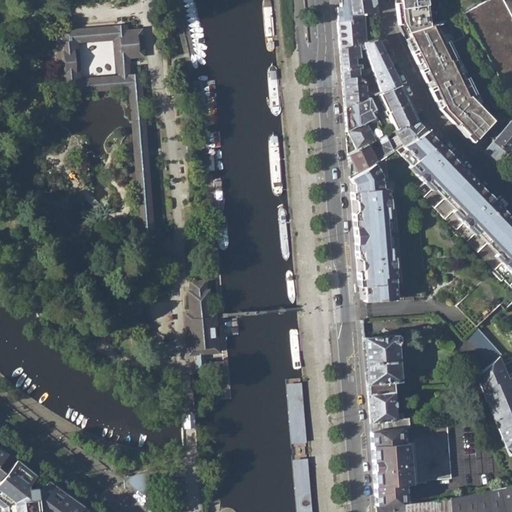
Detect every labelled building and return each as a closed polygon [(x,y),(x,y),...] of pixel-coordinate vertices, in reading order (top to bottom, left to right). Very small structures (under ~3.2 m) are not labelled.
[(263,0),(263,2),(262,3),(262,5),(266,48),(266,50),(267,52),(268,53),(269,54),(270,54),(272,54),(274,53),(275,52),(275,51),(276,50),(276,47),(272,5),(271,3),(270,1),(269,0),(263,0)] [(339,0),(340,7),(337,7),(338,20),(351,19),(351,16),(364,14),(377,13),(374,0),(339,0)] [(394,0),(398,25),(402,33),(407,32),(429,25),(425,0),(394,0)] [(511,18),(502,0),(486,0),(462,13),(510,105),(511,103),(511,18)] [(338,20),(340,48),(365,42),(364,14),(351,16),(351,19),(338,20)] [(197,70),(199,70),(200,69),(201,69),(202,67),(203,66),(203,64),(203,62),(195,25),(194,24),(194,23),(193,21),(192,20),(190,18),(189,18),(187,18),(186,18),(185,19),(184,21),(183,23),(183,25),(183,26),(184,28),(192,64),(193,66),(193,67),(194,68),(196,69),(197,70)] [(429,25),(407,32),(412,42),(407,44),(437,105),(471,141),(493,121),(472,99),(476,95),(466,75),(462,78),(456,65),(459,64),(444,33),(440,34),(435,23),(432,24),(429,25)] [(126,30),(126,26),(119,26),(114,27),(75,30),(58,31),(58,35),(57,35),(61,89),(63,89),(63,92),(80,90),(119,87),(129,87),(129,82),(128,75),(130,75),(129,57),(144,56),(141,29),(126,30)] [(400,85),(378,39),(365,42),(340,48),(344,106),(361,99),(363,99),(368,97),(378,93),(400,85)] [(273,68),(272,68),(271,68),(270,69),(268,71),(268,72),(267,73),(267,75),(269,110),(269,111),(270,112),(270,114),(271,116),(273,117),(274,118),(275,118),(276,118),(277,117),(278,115),(279,114),(279,112),(280,111),(280,109),(278,74),(277,72),(277,71),(276,70),(275,69),(273,68)] [(130,75),(128,75),(129,82),(129,87),(142,251),(148,250),(154,250),(146,153),(139,75),(130,75)] [(378,93),(395,129),(416,119),(411,109),(409,110),(402,96),(405,95),(400,85),(378,93)] [(411,109),(405,95),(402,96),(409,110),(411,109)] [(344,106),(346,131),(365,122),(369,120),(373,118),(370,112),(375,110),(368,97),(363,99),(361,99),(344,106)] [(511,118),(483,153),(496,166),(511,146),(511,106),(510,105),(506,108),(511,112),(511,118)] [(398,135),(403,144),(427,130),(416,119),(395,129),(398,135)] [(346,131),(356,150),(368,144),(376,140),(365,122),(346,131)] [(496,270),(511,287),(511,220),(499,207),(501,206),(499,205),(497,207),(494,203),(496,201),(494,200),(490,204),(481,195),(486,191),(484,189),(482,191),(478,188),(481,185),(478,183),(477,185),(457,164),(459,162),(457,161),(455,163),(451,159),(453,157),(451,154),(446,159),(438,150),(443,146),(441,144),(439,146),(435,143),(437,140),(427,130),(403,144),(397,148),(394,150),(388,153),(381,158),(354,174),(350,177),(354,190),(351,191),(351,198),(355,200),(355,209),(353,212),(353,220),(356,219),(359,249),(355,249),(356,256),(359,258),(360,268),(357,271),(358,278),(361,277),(363,298),(363,300),(368,300),(396,298),(403,297),(397,206),(395,181),(386,181),(387,160),(398,154),(408,164),(407,167),(424,182),(417,188),(453,226),(450,228),(459,238),(462,235),(496,270)] [(277,135),(275,135),(272,135),(270,136),(269,137),(269,140),(270,167),(271,186),(271,189),(272,192),(273,194),(274,196),(276,197),(277,197),(279,197),(280,195),(281,194),(282,191),(283,189),(283,185),(282,167),(281,140),(280,137),(279,136),(277,135)] [(391,144),(389,140),(387,135),(382,137),(381,138),(388,153),(394,150),(391,144)] [(350,167),(354,174),(381,158),(378,152),(374,155),(368,144),(356,150),(348,155),(354,165),(350,167)] [(451,154),(443,146),(438,150),(446,159),(451,154)] [(478,183),(459,162),(457,164),(477,185),(478,183)] [(494,200),(486,191),(481,195),(490,204),(494,200)] [(511,217),(501,206),(499,207),(511,220),(511,217)] [(285,207),(284,207),(283,207),(282,208),(281,208),(281,210),(281,211),(281,219),(281,228),(282,239),(283,251),(285,256),(286,259),(287,260),(289,261),(289,260),(291,259),(292,256),(292,250),(291,239),(290,227),(289,219),(288,211),(287,209),(287,208),(286,207),(285,207)] [(149,269),(144,269),(145,279),(156,278),(155,268),(149,269)] [(200,280),(190,281),(190,284),(190,285),(190,287),(190,289),(190,290),(188,290),(187,290),(188,312),(186,312),(184,312),(185,317),(186,332),(188,355),(190,355),(195,354),(204,353),(218,352),(215,315),(215,311),(210,311),(208,286),(205,286),(204,280),(200,280)] [(478,327),(468,337),(493,363),(498,358),(503,353),(478,327)] [(106,332),(104,337),(107,339),(112,341),(114,336),(110,334),(106,332)] [(362,337),(366,393),(393,390),(393,381),(400,381),(397,344),(399,342),(399,335),(362,337)] [(196,357),(197,368),(205,368),(204,363),(204,357),(204,353),(195,354),(196,357)] [(511,377),(506,379),(498,358),(493,363),(478,377),(508,448),(509,447),(511,448),(511,377)] [(153,379),(150,379),(151,387),(165,387),(164,378),(153,379)] [(312,511),(301,378),(286,379),(297,511),(312,511)] [(366,393),(370,431),(408,428),(407,418),(405,418),(405,414),(395,414),(393,390),(366,393)] [(182,425),(182,430),(194,429),(193,413),(182,414),(182,425)] [(370,431),(375,505),(406,502),(404,484),(425,482),(425,481),(450,478),(445,425),(408,428),(370,431)] [(0,461),(0,469),(4,472),(15,459),(7,453),(0,461)] [(0,511),(77,511),(83,506),(46,479),(43,484),(33,476),(34,475),(15,459),(4,472),(0,477),(0,511)] [(130,477),(125,480),(127,483),(129,486),(133,488),(136,491),(140,492),(145,493),(148,493),(150,493),(153,492),(156,491),(161,488),(165,484),(167,482),(169,480),(171,476),(172,471),(165,470),(158,470),(152,469),(145,471),(140,472),(135,474),(130,477)] [(511,511),(511,488),(511,486),(468,495),(469,511),(511,511)] [(469,511),(468,495),(450,499),(450,511),(469,511)] [(450,511),(450,499),(431,500),(431,511),(450,511)] [(431,511),(431,500),(406,502),(406,511),(431,511)] [(375,505),(376,511),(406,511),(406,502),(375,505)]
